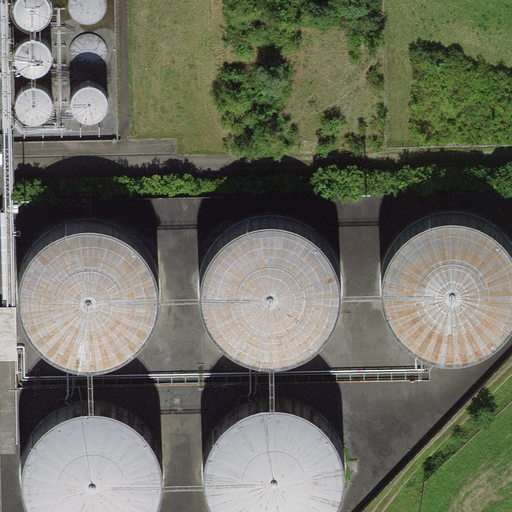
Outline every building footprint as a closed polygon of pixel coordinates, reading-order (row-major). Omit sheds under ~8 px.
[(17,0),(18,6),(21,10),(23,13),(27,15),(30,16),(35,16),(40,15),(44,12),(48,7),(50,3),(49,0),(17,0)] [(22,40),(20,43),(18,47),(17,52),(18,59),(20,63),(23,66),(27,68),(30,69),(34,69),(39,68),(43,65),(48,60),(49,55),(49,51),(48,47),(47,44),(45,41),(41,39),(38,37),(34,36),(30,37),(25,38),(22,40)] [(19,91),(17,93),(15,97),(14,102),(15,110),(17,114),(20,116),(24,118),(27,119),(31,120),(36,118),(41,116),(45,110),(46,106),(46,101),(45,98),(44,95),(42,92),(39,89),(35,88),(31,87),(27,87),(22,89),(19,91)] [(78,94),(76,96),(74,100),(73,105),(74,112),(76,116),(79,119),(83,121),(86,122),(90,122),(95,121),(100,118),(104,113),(105,109),(105,104),(105,100),(103,98),(101,95),(98,92),(94,90),(90,90),(86,90),(81,92),(78,94)] [(311,349),(335,324),(344,290),(337,256),(314,230),(282,216),(247,220),(218,238),(201,269),(200,304),(215,335),(243,355),(278,361),(311,349)] [(490,348),(511,325),(511,253),(502,237),(475,220),(443,217),(413,227),(391,250),(380,280),(384,311),(401,338),(428,355),(460,358),(490,348)] [(104,364),(135,348),(154,320),(159,285),(146,253),(120,230),(87,222),(53,230),(27,253),(15,285),(19,320),(39,348),(70,364),(104,364)] [(330,511),(337,505),(345,472),(337,439),(314,413),(282,401),(248,404),(220,424),(204,454),(203,488),(215,511),(330,511)] [(148,511),(156,503),(161,474),(155,444),(137,420),(111,406),(81,403),(53,412),(31,433),(19,460),(19,490),(29,511),(148,511)]
